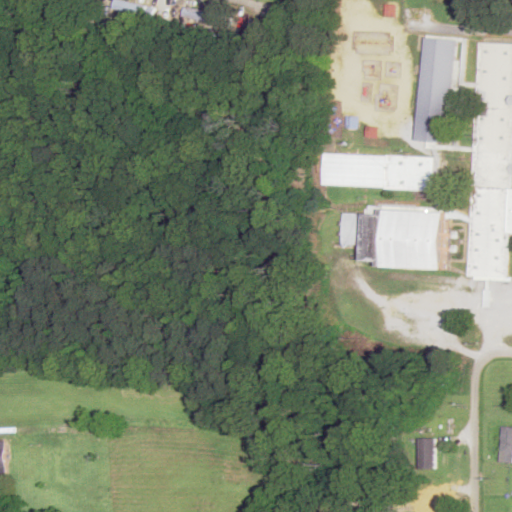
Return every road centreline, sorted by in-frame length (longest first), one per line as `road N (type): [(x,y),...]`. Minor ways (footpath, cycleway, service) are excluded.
road 1 (residential): [(255,354),(0,335)]
road 2 (residential): [(485,511),(486,379)]
